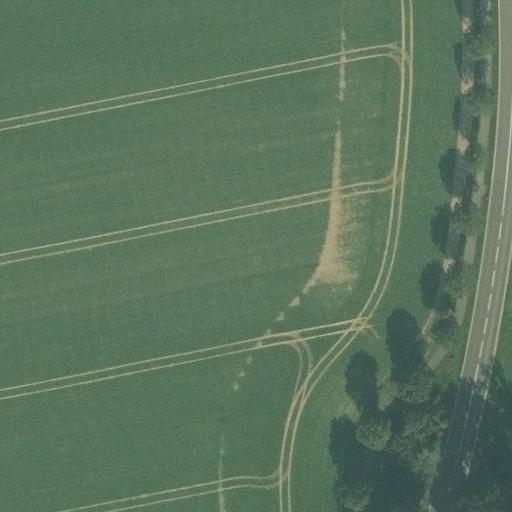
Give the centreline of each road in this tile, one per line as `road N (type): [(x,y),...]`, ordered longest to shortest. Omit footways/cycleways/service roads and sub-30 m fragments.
road 1 (secondary): [(441,511),(486,324),(508,157)]
road 2 (secondary): [(505,0),(508,157)]
